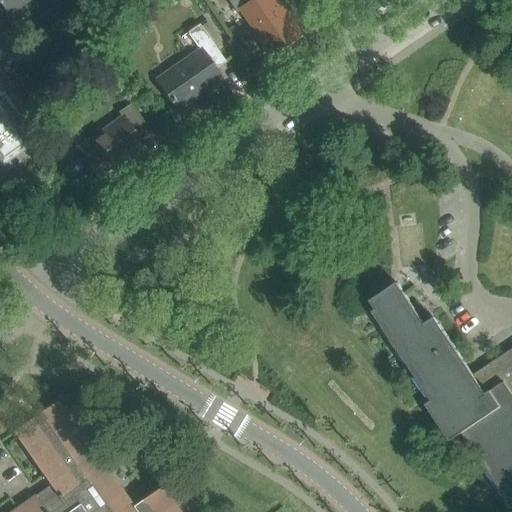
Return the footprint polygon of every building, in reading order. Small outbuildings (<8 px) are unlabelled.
[(0,0),(0,9),(0,10),(3,9),(11,20),(25,11),(26,13),(34,8),(33,6),(35,4),(41,12),(37,15),(44,26),(62,14),(52,0),(0,0)] [(230,0),(228,1),(236,13),(241,10),(254,28),(253,29),(270,55),(299,36),(274,0),(230,0)] [(215,70),(226,62),(200,25),(188,33),(200,51),(158,81),(177,109),(221,78),(215,70)] [(34,58),(4,78),(21,103),(51,84),(34,58)] [(33,135),(0,87),(0,160),(2,163),(28,145),(25,140),(33,135)] [(136,137),(147,129),(130,105),(119,113),(123,118),(78,149),(96,176),(128,154),(127,153),(141,143),(136,137)] [(388,290),(371,301),(377,310),(373,312),(449,425),(443,429),(451,441),(463,433),(511,507),(511,349),(491,364),(492,366),(488,368),(475,378),(471,372),(439,323),(435,318),(425,325),(398,284),(388,290)] [(41,415),(33,421),(32,419),(13,432),(51,487),(47,490),(37,497),(35,495),(11,511),(180,511),(162,486),(133,506),(59,400),(39,413),(41,415)]
